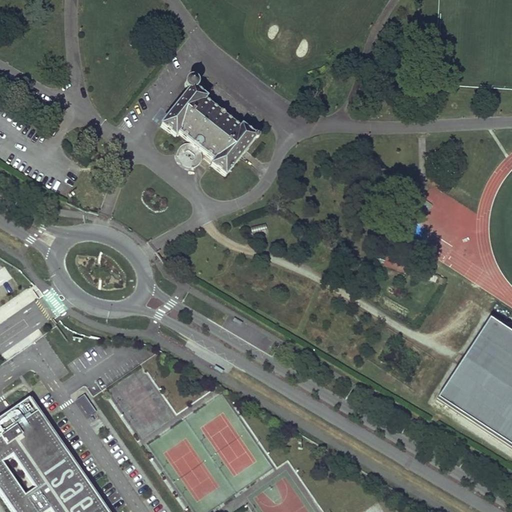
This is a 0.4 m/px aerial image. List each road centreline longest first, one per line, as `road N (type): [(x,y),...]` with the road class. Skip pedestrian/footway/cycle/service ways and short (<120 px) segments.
road 1 (tertiary): [(511,504),(147,282)]
road 2 (tertiary): [(131,307),(158,315),(488,511)]
